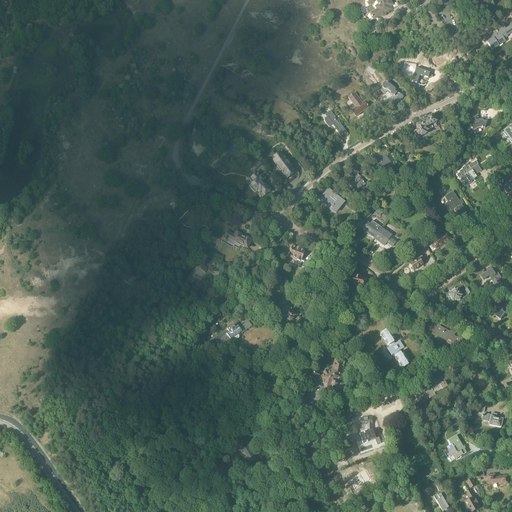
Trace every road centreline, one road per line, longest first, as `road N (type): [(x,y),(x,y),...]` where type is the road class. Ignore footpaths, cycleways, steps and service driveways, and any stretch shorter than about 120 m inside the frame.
road 1 (residential): [(380,270),(276,223),(344,156),(475,92)]
road 2 (residential): [(338,511),(257,369),(375,295)]
road 3 (tertiary): [(83,511),(33,442),(0,415)]
